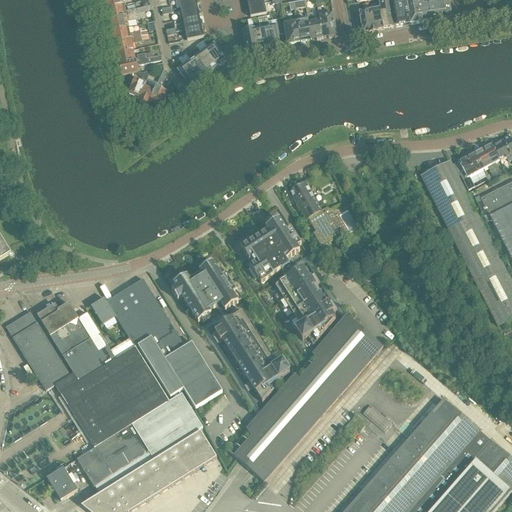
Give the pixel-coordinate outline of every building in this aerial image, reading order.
[(124,6),(123,0),(106,0),(108,9),(124,6)] [(198,2),(196,0),(179,0),(181,10),(197,7),(196,3),(198,2)] [(319,0),(315,0),(317,9),(319,18),(319,22),(320,22),(323,40),(323,39),(323,38),(327,38),(328,40),(335,38),(336,37),(333,15),(322,17),(319,0)] [(394,28),(389,0),(377,0),(379,10),(383,30),(394,28)] [(411,26),(406,0),(389,0),(394,28),(411,26)] [(431,22),(427,1),(427,0),(406,0),(411,26),(431,22)] [(436,0),(427,1),(431,22),(452,19),(448,0),(436,0)] [(304,2),(295,3),(296,10),(306,9),(304,2)] [(250,18),(266,15),(264,5),(248,8),(248,15),(250,15),(250,18)] [(151,7),(126,12),(124,6),(108,9),(110,20),(144,13),(152,12),(151,7)] [(200,13),(197,7),(181,10),(183,20),(199,17),(198,14),(200,13)] [(309,9),(306,9),(307,16),(308,20),(311,40),(315,40),(315,41),(317,42),(322,41),(323,40),(320,22),(319,22),(314,23),(314,21),(315,21),(313,14),(311,15),(309,9)] [(383,30),(379,10),(370,12),(374,32),(383,30)] [(363,34),(374,32),(370,12),(359,14),(360,19),(356,20),(358,28),(362,28),(363,34)] [(129,29),(128,22),(145,19),(144,13),(110,20),(113,32),(129,29)] [(200,24),(202,23),(199,17),(183,20),(185,31),(201,28),(200,24)] [(268,49),(262,18),(258,19),(260,30),(254,31),(258,52),(258,51),(264,50),(268,50),(268,49)] [(279,47),(276,27),(269,29),(267,18),(262,18),(268,49),(274,48),(279,47)] [(258,52),(254,31),(252,20),(247,21),(249,31),(243,33),(247,54),(258,52)] [(308,20),(297,22),(300,44),(301,44),(306,43),(308,42),(307,41),(311,40),(308,20)] [(283,21),(276,22),(278,35),(278,36),(285,35),(287,45),(287,46),(288,46),(289,46),(294,46),(295,44),(300,43),(300,44),(297,22),(284,24),(283,22),(284,21),(283,21)] [(204,34),(201,28),(185,31),(187,42),(203,39),(202,35),(204,34)] [(113,32),(115,43),(131,40),(133,40),(133,39),(141,38),(147,36),(146,32),(140,33),(130,35),(129,29),(113,32)] [(131,40),(115,43),(117,55),(134,51),(131,40)] [(222,57),(217,50),(214,46),(208,50),(203,43),(200,46),(216,68),(217,69),(226,62),(222,56),(222,57)] [(216,68),(200,46),(196,48),(201,55),(196,59),(208,75),(212,73),(211,72),(216,68)] [(137,57),(137,59),(135,60),(134,51),(117,55),(120,66),(153,59),(153,58),(152,54),(137,57)] [(208,75),(196,59),(191,62),(186,56),(182,58),(199,81),(199,82),(203,79),(208,75)] [(138,74),(137,67),(139,66),(139,67),(154,64),(162,62),(161,57),(153,58),(153,59),(120,66),(122,77),(136,74),(138,74)] [(199,81),(182,58),(178,61),(183,68),(178,72),(190,88),(191,88),(194,85),(199,81)] [(163,89),(172,82),(164,71),(159,82),(158,85),(156,90),(155,90),(155,92),(150,104),(161,108),(167,93),(162,91),(163,89)] [(136,74),(135,76),(142,79),(141,80),(140,82),(145,84),(147,81),(147,80),(149,77),(149,75),(146,73),(144,74),(138,74),(136,74)] [(139,99),(144,88),(145,84),(135,80),(134,80),(131,79),(129,85),(132,86),(128,95),(139,99)] [(138,100),(137,103),(149,107),(150,104),(155,92),(155,90),(156,90),(158,85),(147,81),(145,84),(144,88),(139,99),(138,100)] [(493,146),(491,146),(499,161),(505,157),(508,163),(509,163),(511,161),(511,160),(511,159),(511,158),(505,145),(504,143),(500,145),(499,143),(493,146)] [(491,146),(483,151),(497,178),(502,175),(496,165),(500,163),(499,161),(491,146)] [(483,151),(475,155),(483,170),(484,171),(488,169),(494,180),(497,178),(483,151)] [(467,160),(459,164),(464,174),(467,179),(475,175),(483,170),(475,155),(467,160)] [(430,175),(422,179),(425,185),(498,328),(511,321),(511,284),(509,279),(451,164),(440,170),(430,175)] [(471,181),(465,184),(469,191),(475,188),(471,181)] [(511,183),(502,189),(511,209),(511,183)] [(322,212),(306,185),(291,194),(307,222),(309,221),(316,234),(314,235),(321,249),(338,239),(330,227),(333,225),(326,214),(329,212),(327,209),(322,212)] [(511,209),(502,189),(480,200),(479,198),(475,200),(484,218),(488,216),(491,221),(511,209)] [(511,209),(491,221),(501,242),(511,262),(511,209)] [(403,237),(422,226),(418,218),(398,228),(403,237)] [(241,250),(242,250),(250,263),(252,262),(255,266),(250,269),(258,282),(259,281),(262,286),(281,273),(282,274),(290,269),(286,262),(287,261),(287,262),(300,254),(297,250),(302,247),(291,230),(287,233),(279,222),(267,230),(268,233),(241,250)] [(0,262),(9,257),(11,255),(9,253),(0,237),(0,262)] [(49,260),(54,257),(50,252),(45,255),(49,260)] [(172,293),(178,302),(182,299),(185,303),(185,304),(187,307),(198,324),(211,316),(209,313),(215,309),(221,305),(225,312),(238,304),(233,296),(237,293),(226,275),(221,278),(213,264),(200,273),(201,275),(189,282),(187,277),(174,286),(177,290),(172,293)] [(275,288),(280,294),(275,297),(284,312),(289,309),(297,322),(292,324),(297,331),(296,332),(303,343),(308,339),(313,347),(336,321),(332,315),(337,312),(332,303),(327,307),(315,288),(320,285),(315,276),(309,280),(303,270),(286,281),(287,281),(275,288)] [(137,289),(109,307),(116,319),(129,341),(135,350),(136,350),(138,348),(170,399),(173,397),(175,400),(179,398),(177,395),(184,391),(196,410),(222,393),(192,345),(185,349),(143,282),(143,281),(135,286),(137,289)] [(104,300),(91,308),(103,327),(116,319),(109,307),(104,300)] [(49,311),(38,318),(74,376),(79,385),(116,362),(110,353),(101,338),(87,315),(87,316),(79,321),(69,305),(58,312),(56,309),(55,307),(49,311)] [(240,370),(242,369),(248,378),(246,379),(250,385),(245,388),(248,394),(253,390),(263,405),(271,395),(268,389),(290,375),(283,364),(276,368),(273,364),(275,363),(267,351),(266,352),(260,342),(261,341),(254,329),(252,330),(246,321),(247,320),(243,313),(232,320),(215,331),(217,334),(212,337),(218,346),(223,343),(227,348),(228,347),(234,357),(233,358),(240,370)] [(9,328),(6,330),(44,389),(46,393),(56,388),(71,378),(35,320),(31,314),(9,328)] [(264,485),(379,354),(373,349),(377,344),(347,318),(313,356),(314,357),(314,356),(316,357),(319,363),(306,378),(301,383),(295,378),(248,431),(254,440),(236,460),(264,485)] [(129,341),(110,353),(116,362),(135,350),(129,341)] [(379,354),(383,349),(377,344),(373,349),(379,354)] [(71,378),(56,388),(61,396),(62,398),(69,410),(78,423),(87,437),(90,442),(91,443),(95,450),(170,404),(169,404),(136,350),(135,350),(116,362),(79,385),(74,376),(71,378)] [(95,450),(78,461),(96,490),(109,481),(112,486),(133,473),(152,461),(153,461),(203,429),(182,396),(179,398),(175,400),(169,404),(170,404),(95,450)] [(444,402),(347,511),(412,511),(478,436),(480,434),(444,402)] [(81,508),(86,511),(132,511),(139,508),(150,501),(161,495),(172,488),(183,481),(194,474),(205,467),(217,460),(200,433),(134,475),(123,482),(112,489),(81,508)] [(496,511),(511,494),(511,462),(492,444),(490,446),(478,436),(412,511),(496,511)] [(61,502),(77,492),(63,469),(47,480),(61,502)]
